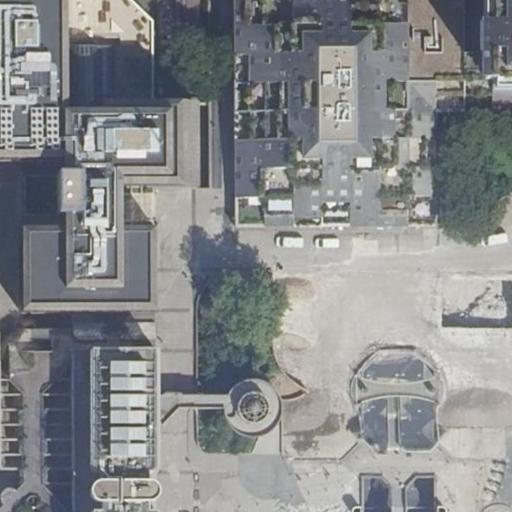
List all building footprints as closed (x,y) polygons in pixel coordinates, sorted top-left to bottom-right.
[(176,189),(199,189),(198,101),(175,102),(154,102),(153,60),(113,21),(112,0),(0,0),(0,160),(71,160),(70,174),(59,174),(58,215),(71,216),(71,228),(20,228),(20,313),(73,313),(73,311),(154,311),(154,229),(105,229),(105,189),(176,189)] [(153,21),(131,0),(112,0),(113,21),(153,60),(153,21)] [(511,0),(233,0),(235,190),(235,228),(434,225),(435,113),(511,113),(511,0)] [(150,338),(149,321),(124,322),(126,339),(150,338)] [(154,511),(155,511),(146,511),(145,505),(150,503),(153,501),(155,497),(155,487),(151,483),(146,481),(145,475),(155,475),(154,402),(154,350),(73,350),(72,511),(154,511)] [(511,357),(488,362),(500,415),(511,412),(511,357)] [(229,375),(216,422),(261,434),(274,387),(229,375)]
